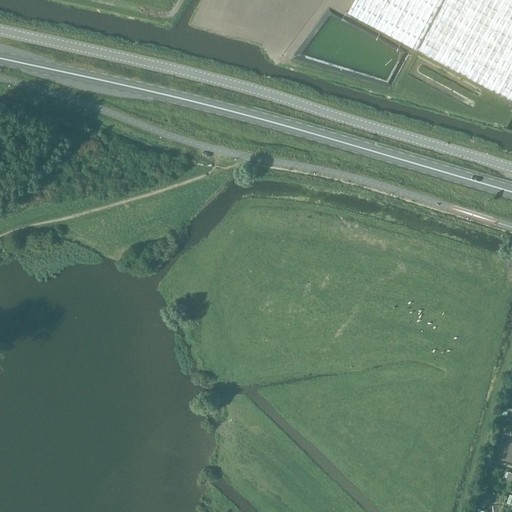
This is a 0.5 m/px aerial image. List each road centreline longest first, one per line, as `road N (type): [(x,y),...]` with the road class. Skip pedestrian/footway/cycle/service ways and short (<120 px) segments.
road 1 (unclassified): [(0,30),(228,83),(511,168)]
road 2 (primary): [(511,192),(149,90),(0,58)]
